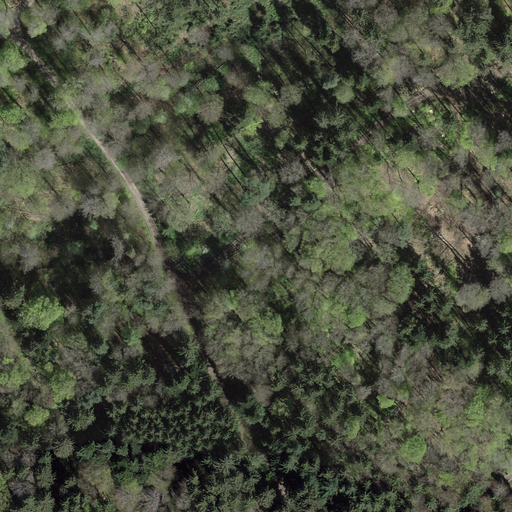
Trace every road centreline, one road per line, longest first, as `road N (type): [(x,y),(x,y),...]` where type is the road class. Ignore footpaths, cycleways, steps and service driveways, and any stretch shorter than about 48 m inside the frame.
road 1 (track): [(0,18),(127,178),(244,428),(293,511)]
road 2 (track): [(183,285),(511,57)]
road 3 (track): [(0,459),(138,369),(193,307)]
